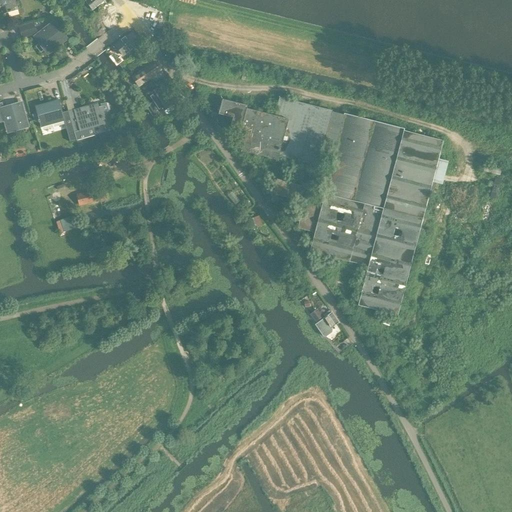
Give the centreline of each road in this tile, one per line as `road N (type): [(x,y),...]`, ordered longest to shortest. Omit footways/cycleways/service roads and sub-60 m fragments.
road 1 (unclassified): [(448,511),(334,310),(133,19)]
road 2 (residential): [(21,85),(63,72),(133,19)]
